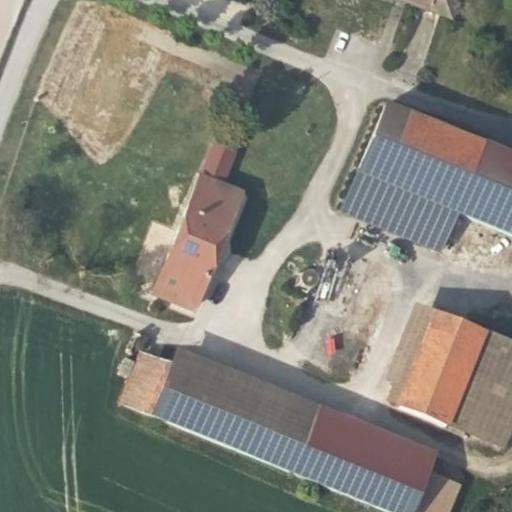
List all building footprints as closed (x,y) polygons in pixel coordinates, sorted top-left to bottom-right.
[(400,0),(447,19),(454,0),(400,0)] [(104,73),(131,84),(149,45),(193,64),(201,47),(132,15),(104,73)] [(238,115),(246,96),(192,71),(183,91),(238,115)] [(131,84),(104,73),(80,124),(113,140),(124,113),(119,109),(131,84)] [(511,153),(387,103),(359,172),(455,210),(511,231),(511,153)] [(216,142),(157,289),(195,306),(240,196),(222,188),(236,151),(216,142)] [(440,249),(455,210),(359,172),(344,210),(440,249)] [(311,293),(315,280),(296,272),(291,285),(311,293)] [(387,399),(400,404),(438,311),(418,303),(387,376),(394,380),(387,399)] [(438,311),(400,404),(449,423),(486,331),(438,311)] [(297,328),(302,316),(294,313),(288,324),(297,328)] [(511,433),(511,341),(486,331),(449,423),(507,446),(511,433)] [(179,350),(173,366),(430,470),(436,454),(179,350)] [(125,404),(155,415),(173,366),(144,354),(125,404)] [(173,366),(155,415),(212,438),(398,511),(412,511),(430,470),(173,366)]
